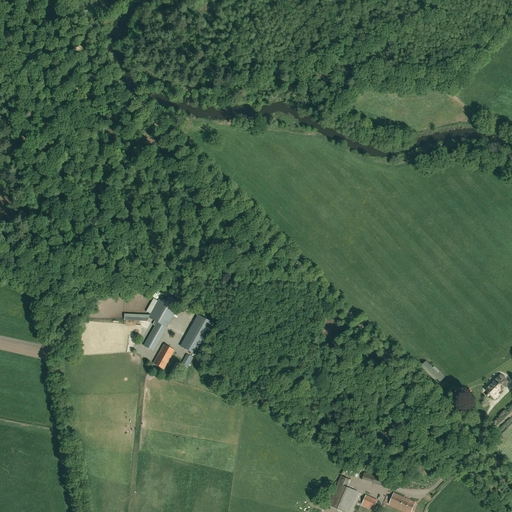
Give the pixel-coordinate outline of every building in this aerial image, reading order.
[(153,351),(178,307),(160,297),(148,318),(154,321),(152,324),(155,326),(144,346),(153,351)] [(197,314),(180,344),(196,353),(213,323),(197,314)] [(163,369),(174,350),(164,345),(153,363),(163,369)] [(181,365),(188,368),(192,357),(185,354),(181,365)] [(427,360),(422,365),(421,366),(425,371),(426,370),(428,372),(427,373),(438,384),(445,377),(441,372),(439,373),(438,372),(439,370),(434,365),(433,367),(427,360)] [(486,390),(488,392),(486,395),(488,397),(490,395),(493,398),(501,390),(502,391),(507,385),(499,377),(486,390)] [(344,511),(347,511),(357,491),(348,488),(351,480),(341,476),(329,505),(344,511)] [(373,476),(372,483),(383,486),(385,479),(373,476)] [(402,510),(406,499),(396,495),(395,498),(393,497),(391,502),(396,504),(396,505),(400,507),(400,509),(402,510)] [(377,501),(366,496),(362,504),(373,509),(377,501)] [(414,502),(406,499),(402,510),(406,511),(409,511),(410,510),(412,510),(413,506),(412,505),(414,502)]
